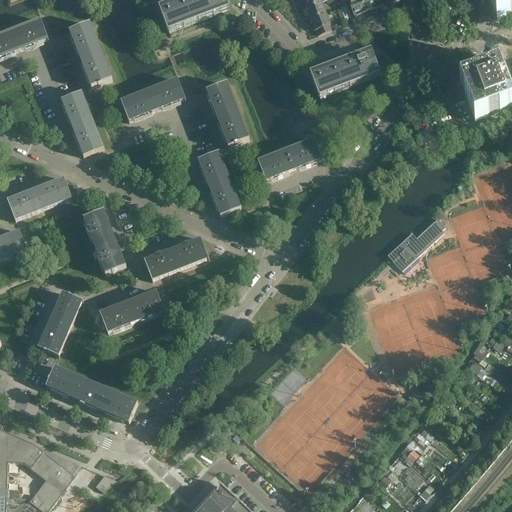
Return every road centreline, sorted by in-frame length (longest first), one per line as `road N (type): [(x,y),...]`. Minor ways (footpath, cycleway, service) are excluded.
road 1 (residential): [(10,402),(117,448),(133,446),(280,260)]
road 2 (residential): [(412,19),(306,53),(250,0)]
road 3 (residential): [(334,192),(413,89),(418,51)]
